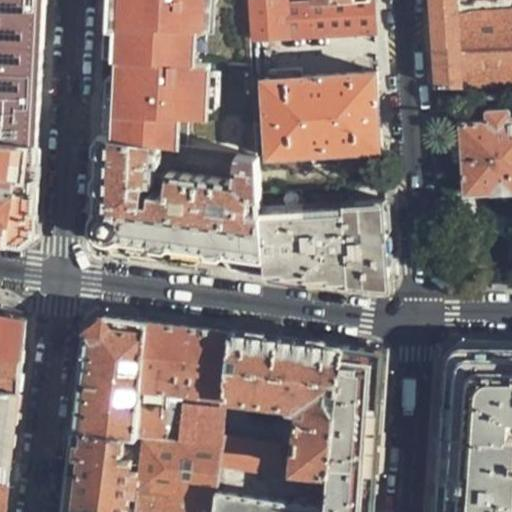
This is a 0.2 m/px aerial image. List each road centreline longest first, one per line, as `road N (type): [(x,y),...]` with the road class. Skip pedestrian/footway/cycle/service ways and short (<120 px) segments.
road 1 (residential): [(421,320),(60,283)]
road 2 (residential): [(405,0),(421,320)]
road 3 (residential): [(60,283),(74,0)]
road 4 (residential): [(35,511),(60,283)]
road 5 (residential): [(406,511),(421,320)]
